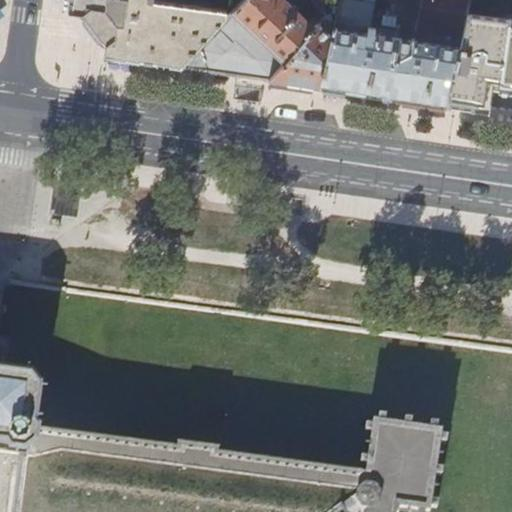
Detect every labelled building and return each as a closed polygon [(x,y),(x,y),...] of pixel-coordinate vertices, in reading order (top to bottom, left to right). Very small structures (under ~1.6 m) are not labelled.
[(112,59),(183,69),(228,20),(228,15),(155,4),(155,0),(73,0),(73,5),(112,59)] [(230,75),(270,81),(318,24),(322,7),(323,0),(313,0),(319,9),(309,24),(283,0),(246,0),(243,3),(228,20),(183,69),(230,75)] [(388,98),(447,106),(468,12),(470,0),(421,0),(416,33),(414,34),(413,41),(397,38),(398,33),(397,32),(370,28),(374,0),(340,0),(333,34),(320,88),(388,98)] [(317,88),(320,88),(333,34),(327,30),(332,10),(322,7),(318,24),(270,81),(271,81),(313,87),(317,88)] [(511,18),(468,12),(447,106),(488,112),(491,89),(511,92),(511,18)] [(511,274),(470,269),(469,283),(511,288),(511,274)] [(106,305),(107,288),(17,279),(15,296),(106,305)] [(511,511),(511,324),(487,321),(484,339),(384,326),(381,350),(511,366),(511,511)] [(0,453),(21,456),(36,433),(34,431),(39,396),(40,397),(41,390),(40,389),(41,382),(32,380),(32,378),(25,377),(24,379),(0,375),(0,453)] [(355,502),(398,508),(417,511),(416,511),(433,511),(434,508),(436,508),(437,501),(430,500),(434,475),(440,475),(441,468),(435,467),(439,442),(445,442),(446,435),(439,434),(440,430),(436,429),(437,423),(431,422),(430,423),(410,421),(410,419),(404,418),(404,420),(384,417),(384,416),(378,415),(377,421),(372,420),(371,426),(366,425),(365,432),(370,433),(366,457),(361,457),(360,464),(362,464),(360,476),(355,502)] [(397,511),(398,508),(355,502),(360,476),(213,456),(213,453),(182,449),(181,452),(36,433),(21,456),(14,511),(397,511)]
